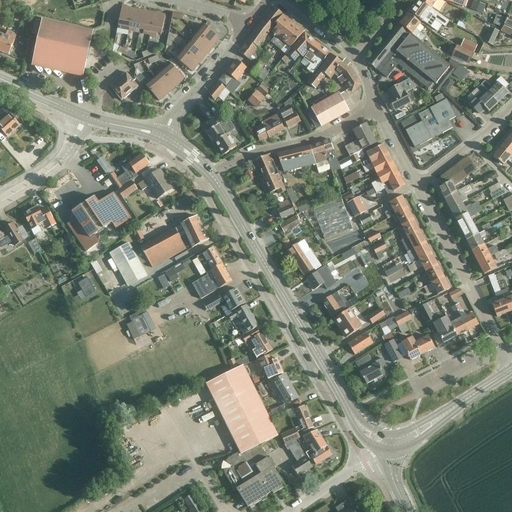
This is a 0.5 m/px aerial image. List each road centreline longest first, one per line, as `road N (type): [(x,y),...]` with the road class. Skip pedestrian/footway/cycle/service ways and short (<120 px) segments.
road 1 (residential): [(502,351),(417,187)]
road 2 (residential): [(230,164),(374,108)]
road 3 (residential): [(417,187),(511,110)]
